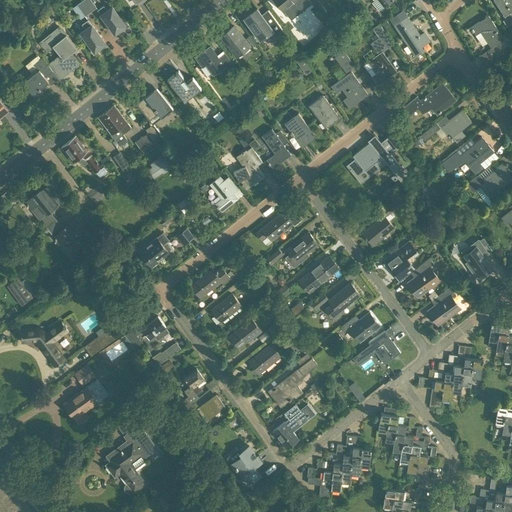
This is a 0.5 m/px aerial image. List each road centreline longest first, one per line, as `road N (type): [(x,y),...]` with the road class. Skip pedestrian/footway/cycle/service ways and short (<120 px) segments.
road 1 (residential): [(293,464),(284,465),(164,293),(302,178)]
road 2 (residential): [(0,180),(223,0)]
road 3 (residential): [(430,355),(302,178)]
road 4 (residential): [(302,178),(456,52)]
road 5 (residential): [(449,511),(453,456),(400,379)]
road 6 (residential): [(293,464),(400,379)]
